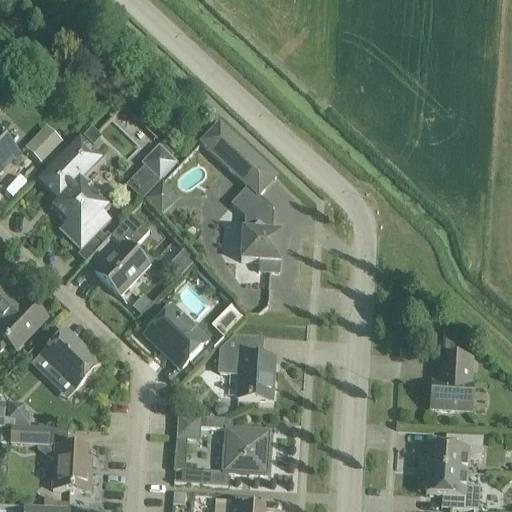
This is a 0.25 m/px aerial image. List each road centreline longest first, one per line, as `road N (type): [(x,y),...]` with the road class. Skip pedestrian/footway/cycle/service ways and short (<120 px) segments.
road 1 (residential): [(130,511),(133,387),(124,365),(0,243)]
road 2 (residential): [(136,0),(363,220)]
road 3 (residential): [(346,511),(363,220)]
